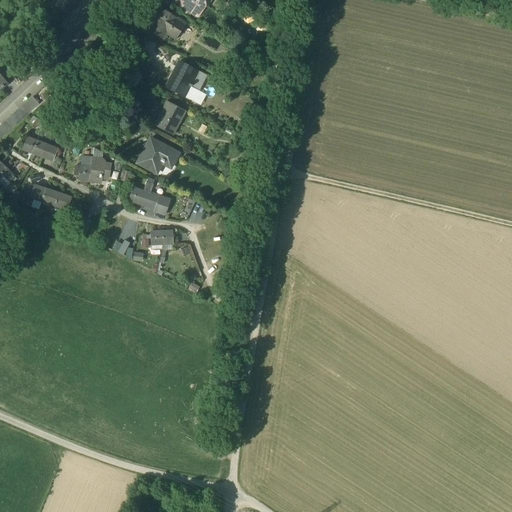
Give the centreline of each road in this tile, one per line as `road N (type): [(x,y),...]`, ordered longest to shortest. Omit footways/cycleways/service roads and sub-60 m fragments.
road 1 (track): [(320,0),(242,376),(230,492)]
road 2 (residential): [(0,143),(138,219),(189,228),(216,301),(254,320)]
road 3 (track): [(0,416),(146,473),(230,492)]
road 4 (track): [(511,224),(283,170)]
road 5 (residential): [(0,109),(77,33),(90,0)]
